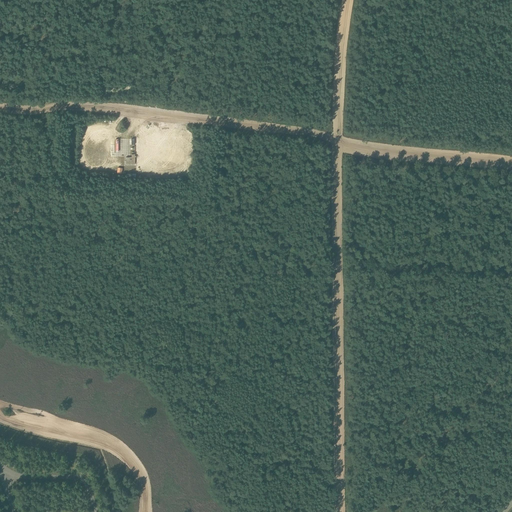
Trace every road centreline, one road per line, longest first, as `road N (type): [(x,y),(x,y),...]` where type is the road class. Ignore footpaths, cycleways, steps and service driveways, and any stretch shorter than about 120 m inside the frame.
road 1 (track): [(0,105),(156,112),(511,164)]
road 2 (track): [(347,0),(336,139),(341,511)]
road 3 (track): [(144,511),(140,482),(118,454),(0,416)]
